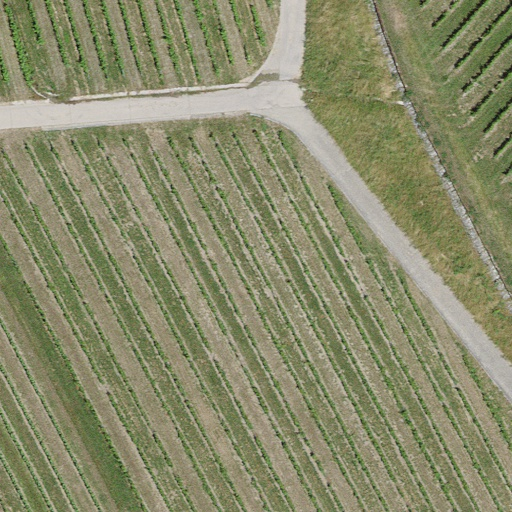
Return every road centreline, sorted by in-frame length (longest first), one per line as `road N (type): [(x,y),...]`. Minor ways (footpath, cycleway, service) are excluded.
road 1 (track): [(285,0),(279,92),(0,116)]
road 2 (track): [(279,92),(511,377)]
